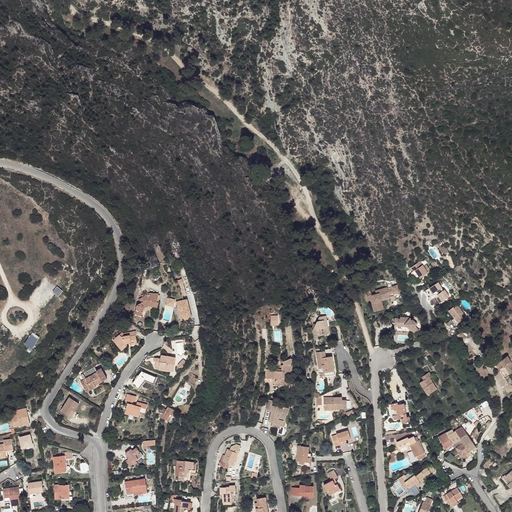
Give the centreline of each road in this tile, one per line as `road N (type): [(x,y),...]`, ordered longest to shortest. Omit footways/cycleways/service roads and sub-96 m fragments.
road 1 (track): [(355,299),(277,147),(166,49),(76,15),(63,0)]
road 2 (unclassified): [(100,450),(58,429),(45,413),(113,296),(118,240),(88,200),(0,161)]
road 3 (residential): [(355,299),(373,355),(384,511)]
road 4 (residential): [(206,511),(213,451),(223,435),(242,429),(266,440),(282,511)]
road 5 (residential): [(100,450),(114,393),(152,341)]
